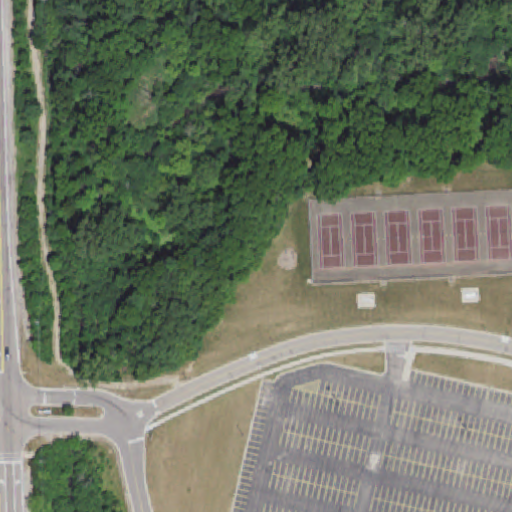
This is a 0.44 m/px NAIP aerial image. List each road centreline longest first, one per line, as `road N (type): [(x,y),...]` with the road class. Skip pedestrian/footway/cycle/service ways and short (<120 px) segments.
road 1 (residential): [(124,426),(251,363),(324,339),(428,333),(511,346)]
road 2 (tertiary): [(124,426),(105,400),(2,398)]
road 3 (tertiary): [(3,429),(0,308)]
road 4 (tertiary): [(3,429),(124,426)]
